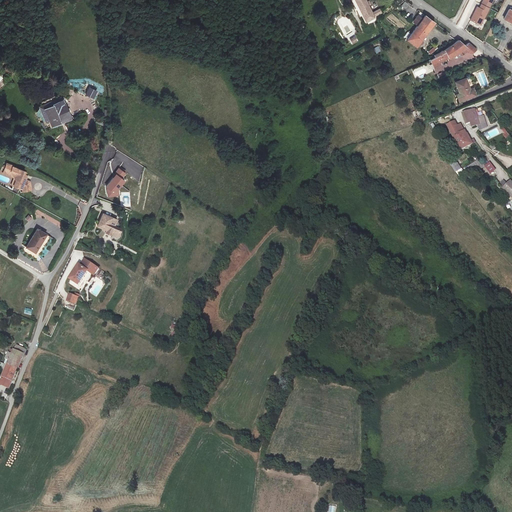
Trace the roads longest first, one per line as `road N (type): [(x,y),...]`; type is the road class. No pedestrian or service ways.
road 1 (unclassified): [(0,437),(48,281),(101,172)]
road 2 (track): [(276,0),(321,158)]
